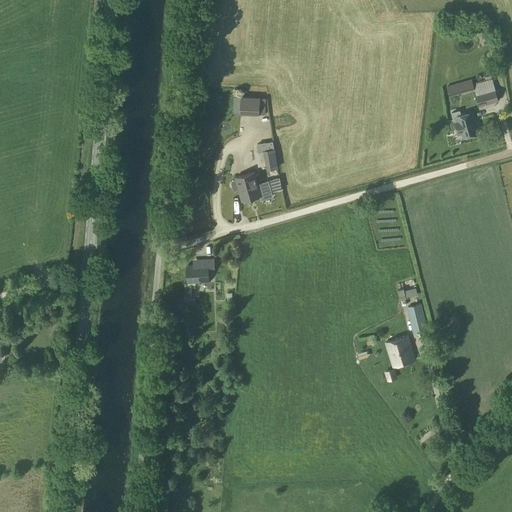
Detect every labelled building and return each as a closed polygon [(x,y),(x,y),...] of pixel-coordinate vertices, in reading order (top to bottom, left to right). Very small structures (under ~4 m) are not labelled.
[(473,85),(478,106),(498,101),(493,80),(473,85)] [(240,113),(265,115),(266,98),(241,97),(240,113)] [(454,122),(458,135),(462,134),(463,138),(478,134),(472,112),(457,116),(458,121),(454,122)] [(256,146),(258,153),(264,152),(268,170),(277,168),(272,143),(256,146)] [(238,188),(239,191),(258,186),(258,185),(254,172),(235,177),(236,180),(233,180),(232,183),(233,188),(235,189),(238,188)] [(268,181),(269,186),(281,183),(279,178),(268,181)] [(258,186),(239,191),(242,201),(261,195),(262,199),(264,200),(272,198),(273,196),(271,190),(269,191),(267,182),(258,185),(258,186)] [(209,281),(208,260),(198,260),(198,265),(186,266),(187,282),(209,281)] [(406,297),(404,291),(403,288),(397,290),(399,299),(406,297)] [(404,291),(406,297),(417,294),(415,288),(404,291)] [(407,307),(414,333),(426,330),(420,304),(407,307)] [(386,342),(393,367),(415,360),(407,336),(386,342)] [(421,436),(427,445),(441,436),(434,427),(421,436)] [(157,507),(165,508),(166,500),(158,498),(157,507)]
